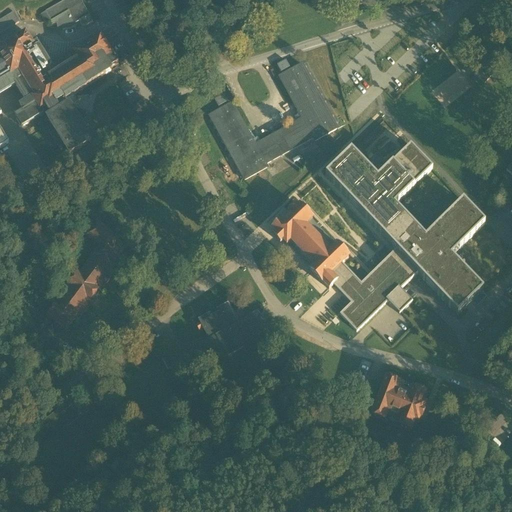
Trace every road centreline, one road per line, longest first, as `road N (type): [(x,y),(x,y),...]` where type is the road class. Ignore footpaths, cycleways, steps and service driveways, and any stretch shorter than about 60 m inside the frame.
road 1 (unclassified): [(455,0),(209,76),(164,106)]
road 2 (unclassified): [(476,383),(344,346),(297,323),(272,305),(244,255)]
road 3 (unclassified): [(244,255),(82,373)]
road 4 (unclassified): [(164,106),(0,208)]
road 5 (unclassified): [(511,241),(401,131),(382,99)]
road 6 (unclassified): [(244,255),(164,106)]
road 7 (unclassified): [(410,511),(511,410)]
road 8 (unclassified): [(511,279),(461,328),(476,383)]
road 9 (unclassified): [(164,106),(106,0)]
